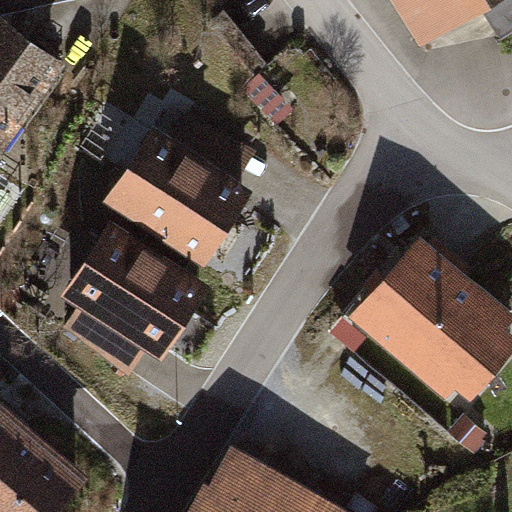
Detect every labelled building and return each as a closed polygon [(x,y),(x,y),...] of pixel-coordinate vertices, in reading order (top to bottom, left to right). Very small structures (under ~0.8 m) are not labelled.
[(511,0),(417,0),(433,24),(471,0),(481,0),(502,36),(511,29),(511,0)] [(1,21),(0,22),(0,138),(56,60),(1,21)] [(189,113),(171,140),(226,176),(247,143),(189,113)] [(153,234),(188,256),(195,244),(204,250),(244,188),(226,176),(171,140),(156,131),(116,193),(161,222),(153,234)] [(145,247),(112,226),(73,287),(86,295),(151,337),(161,344),(201,282),(180,268),(188,256),(153,234),(145,247)] [(422,244),(363,313),(446,383),(456,372),(461,376),(500,330),(495,326),(505,314),(422,244)] [(151,337),(86,295),(68,324),(129,370),(151,337)] [(0,405),(0,511),(47,511),(80,476),(0,405)] [(467,415),(454,431),(473,446),(485,431),(467,415)] [(207,489),(194,511),(349,511),(236,448),(212,491),(207,489)]
